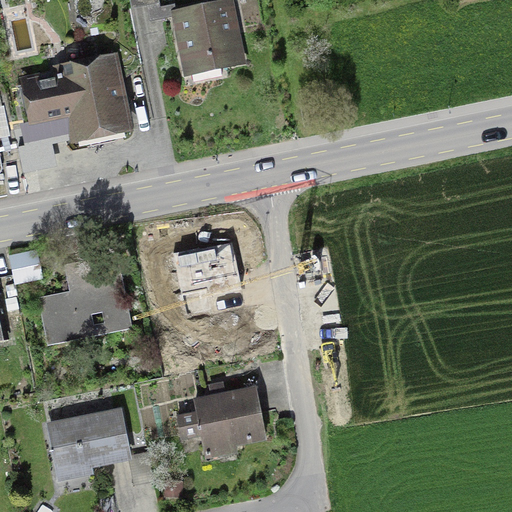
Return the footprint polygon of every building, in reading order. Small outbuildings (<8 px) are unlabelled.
[(128,0),(131,10),(147,7),(150,22),(178,14),(175,5),(160,8),(158,0),(128,0)] [(228,4),(178,14),(190,78),(192,77),(193,80),(221,74),(219,64),(239,60),(228,4)] [(26,145),(124,124),(112,67),(32,84),(39,122),(22,125),(26,145)] [(211,301),(244,295),(233,240),(170,252),(181,308),(191,306),(192,314),(213,310),(211,301)] [(38,251),(9,257),(15,287),(44,281),(38,251)] [(46,347),(133,330),(118,257),(65,268),(70,293),(36,299),(46,347)] [(236,448),(266,442),(256,388),(226,394),(223,383),(209,386),(211,397),(193,400),(196,413),(175,417),(180,443),(200,439),(205,460),(237,454),(236,448)] [(47,424),(57,483),(93,477),(92,470),(131,463),(121,411),(47,424)]
